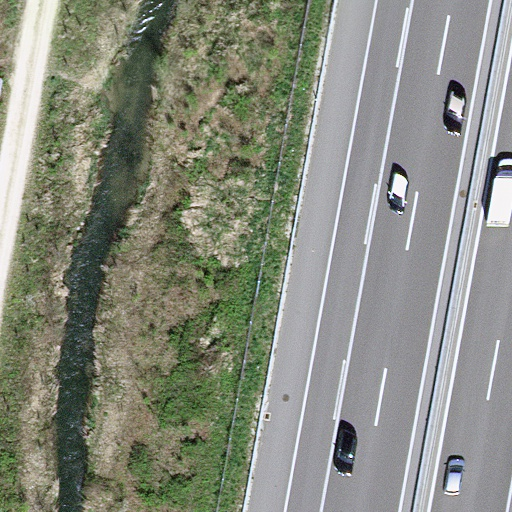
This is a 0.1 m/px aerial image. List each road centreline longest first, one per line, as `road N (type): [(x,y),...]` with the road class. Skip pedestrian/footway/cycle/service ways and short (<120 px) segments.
road 1 (motorway): [(451,0),(360,511)]
road 2 (track): [(0,253),(44,0)]
road 3 (motorway): [(467,511),(511,263)]
